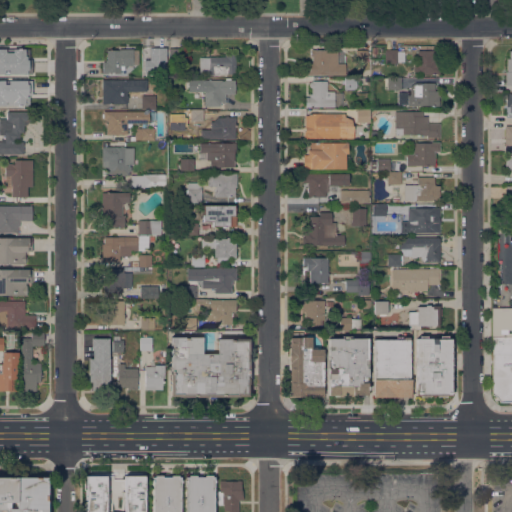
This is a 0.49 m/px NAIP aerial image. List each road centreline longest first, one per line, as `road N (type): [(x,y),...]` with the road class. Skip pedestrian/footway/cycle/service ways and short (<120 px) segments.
road 1 (residential): [(511,25),(0,25)]
road 2 (residential): [(64,25),(65,511)]
road 3 (residential): [(472,436),(472,25)]
road 4 (residential): [(267,435),(270,25)]
